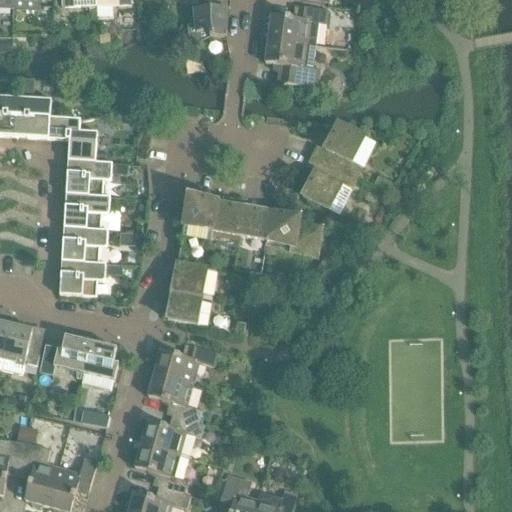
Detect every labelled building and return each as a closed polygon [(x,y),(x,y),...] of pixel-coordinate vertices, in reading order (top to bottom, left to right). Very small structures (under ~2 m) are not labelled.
[(8,11),(14,11),(14,0),(0,0),(8,1),(8,11)] [(14,0),(14,11),(37,12),(37,3),(49,4),(49,0),(14,0)] [(96,9),(96,0),(61,0),(61,10),(96,9)] [(96,0),(96,9),(131,8),(131,0),(96,0)] [(229,0),(210,0),(204,0),(204,13),(194,14),(195,26),(187,29),(189,40),(197,46),(210,41),(226,41),(227,13),(230,11),(229,0)] [(327,14),(299,10),(297,23),(271,19),(270,24),(266,27),(265,35),(268,39),(268,43),(316,49),(318,27),(326,28),(327,14)] [(11,43),(0,42),(0,54),(11,55),(11,43)] [(316,49),(268,43),(267,46),(263,49),(262,57),(265,61),(265,66),(283,69),(281,86),(318,91),(320,72),(313,71),(316,49)] [(89,57),(99,56),(98,49),(97,44),(86,46),(89,57)] [(3,134),(15,135),(17,101),(0,99),(0,139),(3,140),(3,134)] [(27,141),(48,143),(50,121),(51,103),(17,101),(15,135),(27,136),(27,141)] [(70,144),(68,165),(112,167),(95,166),(97,136),(80,135),(80,123),(50,121),(48,143),(70,144)] [(316,149),(311,160),(357,182),(363,171),(352,166),(364,140),(338,128),(325,154),(316,149)] [(96,158),(96,166),(111,166),(111,158),(96,158)] [(357,182),(311,160),(306,171),(315,175),(302,201),(329,214),(329,213),(339,218),(351,193),(352,194),(357,182)] [(67,177),(66,198),(110,201),(111,187),(109,185),(111,182),(112,167),(68,165),(74,166),(73,177),(67,177)] [(389,194),(393,187),(384,182),(383,182),(378,179),(374,186),(389,194)] [(65,210),(64,232),(108,235),(109,221),(106,218),(109,216),(110,201),(66,198),(66,199),(72,199),(71,211),(65,210)] [(189,202),(182,243),(210,248),(211,246),(210,246),(217,207),(189,202)] [(244,212),(217,207),(210,246),(211,246),(237,250),(244,212)] [(271,216),(244,212),(237,250),(238,251),(240,240),(266,245),(271,216)] [(299,221),(271,216),(266,245),(264,255),(292,260),(293,255),(316,259),(321,232),(298,228),(299,221)] [(374,230),(372,229),(365,225),(361,232),(369,236),(371,237),(374,230)] [(63,244),(62,265),(106,268),(99,267),(100,252),(104,252),(107,250),(108,235),(64,232),(70,233),(69,244),(63,244)] [(182,243),(179,256),(208,261),(210,248),(182,243)] [(179,256),(172,296),(211,303),(216,275),(206,273),(208,261),(179,256)] [(325,262),(317,275),(323,278),(331,266),(325,262)] [(106,268),(62,265),(62,266),(67,266),(67,278),(61,277),(60,299),(97,302),(98,285),(102,285),(105,283),(106,268)] [(249,284),(259,286),(260,277),(250,275),(249,284)] [(260,277),(259,286),(269,288),(271,279),(260,277)] [(211,303),(172,296),(167,324),(206,331),(211,303)] [(0,372),(0,373),(11,328),(0,325),(0,372)] [(235,336),(244,338),(246,327),(237,325),(235,336)] [(11,328),(0,373),(22,378),(24,370),(25,367),(37,370),(39,359),(28,356),(33,333),(11,328)] [(76,381),(83,383),(91,347),(66,341),(63,354),(46,350),(40,375),(53,378),(55,370),(77,376),(76,381)] [(91,347),(83,383),(82,387),(110,394),(112,384),(114,385),(118,367),(114,366),(117,353),(91,347)] [(155,374),(154,377),(193,388),(199,366),(214,370),(217,357),(190,349),(186,362),(161,354),(159,359),(155,362),(153,370),(155,374)] [(170,419),(176,421),(198,427),(202,414),(187,410),(193,388),(154,377),(153,381),(149,383),(147,391),(149,395),(148,400),(174,407),(170,419)] [(31,403),(20,401),(18,409),(29,412),(31,403)] [(82,426),(107,432),(110,420),(84,414),(82,426)] [(142,445),(141,448),(180,459),(187,461),(193,439),(200,441),(204,428),(198,427),(176,421),(173,433),(147,426),(146,430),(141,433),(139,441),(142,445)] [(18,443),(26,445),(28,433),(21,432),(18,443)] [(28,433),(26,445),(34,447),(36,435),(28,433)] [(8,473),(20,475),(25,447),(0,443),(0,499),(4,500),(8,473)] [(24,504),(47,510),(53,491),(58,472),(46,469),(50,454),(25,447),(20,475),(32,478),(24,504)] [(157,491),(163,492),(185,498),(189,485),(174,481),(180,459),(141,448),(140,452),(136,454),(133,462),(136,467),(135,471),(160,478),(157,491)] [(53,491),(47,510),(53,511),(71,511),(77,491),(89,494),(97,467),(84,463),(80,478),(58,472),(53,491)] [(256,511),(258,504),(247,501),(251,486),(227,480),(220,507),(232,511),(231,511),(256,511)] [(126,511),(171,511),(172,509),(185,511),(187,511),(191,499),(185,498),(163,492),(160,504),(134,497),(133,502),(128,504),(126,511)] [(258,504),(256,511),(293,511),(297,499),(284,495),(282,502),(260,496),(258,504)]
